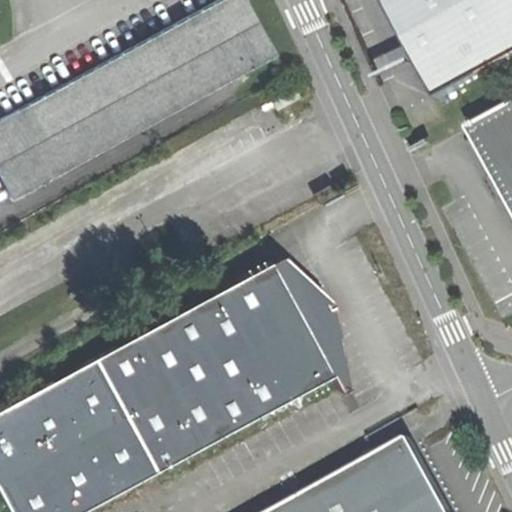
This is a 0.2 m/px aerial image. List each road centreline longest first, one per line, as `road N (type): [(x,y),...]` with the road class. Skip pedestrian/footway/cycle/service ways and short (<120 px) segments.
road 1 (unclassified): [(474,368),(304,0)]
road 2 (unclassified): [(207,511),(474,368)]
